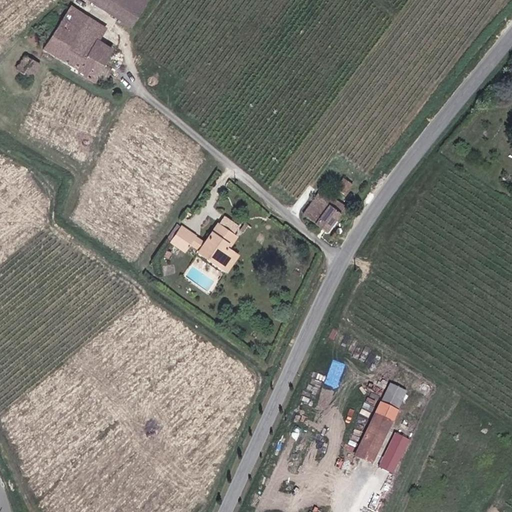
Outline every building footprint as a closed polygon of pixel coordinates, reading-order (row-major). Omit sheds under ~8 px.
[(86,0),(111,16),(123,0),(86,0)] [(149,0),(123,0),(111,16),(131,29),(149,0)] [(89,18),(71,6),(63,18),(81,30),(89,18)] [(79,52),(72,66),(81,72),(80,74),(94,82),(112,50),(98,42),(106,29),(89,18),(81,30),(63,18),(54,31),(51,30),(49,34),(79,52)] [(43,48),(72,66),(79,52),(49,34),(47,37),(49,39),(43,48)] [(39,64),(23,54),(15,70),(30,79),(39,64)] [(348,193),(355,185),(347,178),(340,187),(348,193)] [(348,209),(328,193),(326,195),(323,193),(314,204),(313,203),(304,215),(326,232),(340,214),(343,216),(348,209)] [(176,243),(187,227),(182,224),(172,239),(176,243)] [(210,243),(207,247),(204,253),(223,266),(233,250),(229,247),(231,244),(234,246),(240,236),(223,225),(210,243)] [(197,240),(200,236),(187,227),(176,243),(189,252),(197,240)] [(207,247),(210,243),(200,236),(197,240),(207,247)] [(233,250),(223,266),(226,268),(237,252),(233,250)] [(392,380),(382,401),(393,407),(403,386),(392,380)] [(393,407),(382,401),(358,453),(372,460),(397,409),(393,407)] [(394,474),(409,438),(393,431),(379,467),(394,474)]
